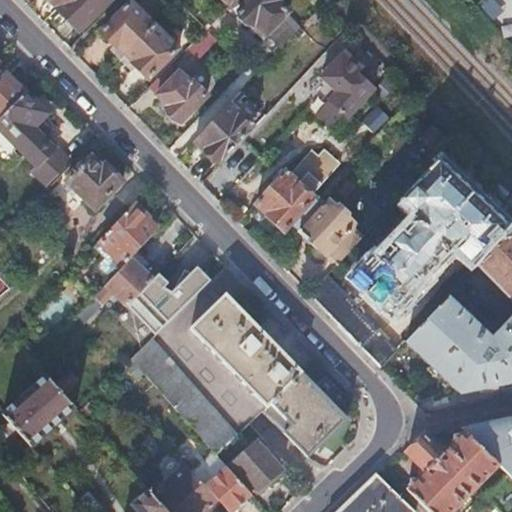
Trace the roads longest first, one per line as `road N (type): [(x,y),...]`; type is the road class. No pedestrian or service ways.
road 1 (unclassified): [(0,1),(374,388),(389,428)]
road 2 (residential): [(389,428),(511,403)]
